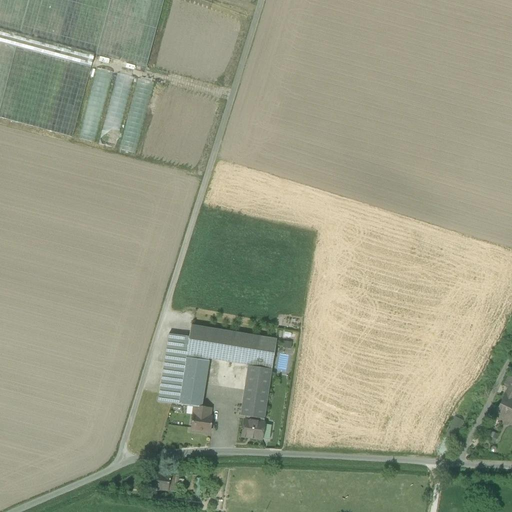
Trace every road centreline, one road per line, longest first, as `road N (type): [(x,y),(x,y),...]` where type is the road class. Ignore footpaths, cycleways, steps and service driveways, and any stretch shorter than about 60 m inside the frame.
road 1 (unclassified): [(261,0),(119,455),(123,465)]
road 2 (unclassified): [(511,465),(222,452),(123,465)]
